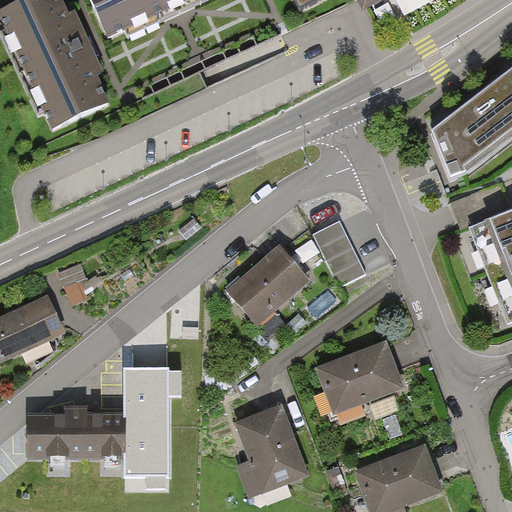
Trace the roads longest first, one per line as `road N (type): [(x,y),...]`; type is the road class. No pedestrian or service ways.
road 1 (unclassified): [(0,431),(291,197),(368,161)]
road 2 (primary): [(348,107),(0,265)]
road 3 (residential): [(368,161),(466,385)]
road 4 (primary): [(511,5),(348,107)]
road 5 (residential): [(466,385),(499,511)]
